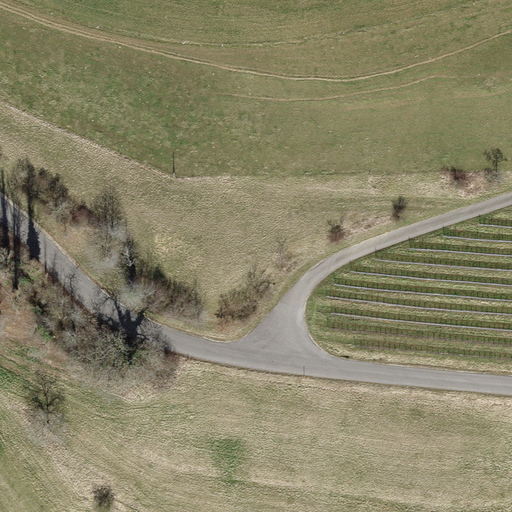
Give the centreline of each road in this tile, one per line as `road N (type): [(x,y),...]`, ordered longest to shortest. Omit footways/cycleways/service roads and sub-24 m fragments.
road 1 (track): [(511,385),(289,363),(168,331),(88,290),(0,198)]
road 2 (track): [(511,200),(332,262),(297,301),(289,363)]
